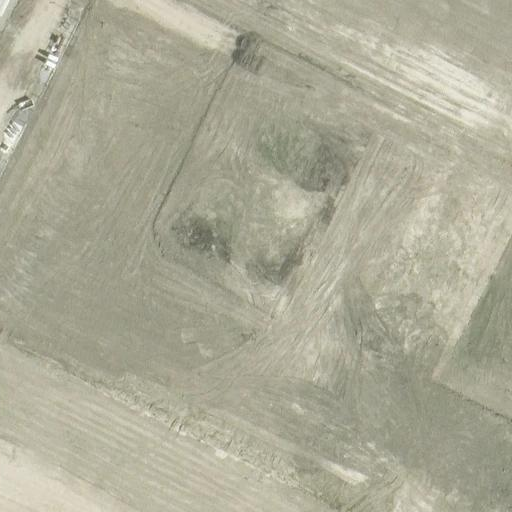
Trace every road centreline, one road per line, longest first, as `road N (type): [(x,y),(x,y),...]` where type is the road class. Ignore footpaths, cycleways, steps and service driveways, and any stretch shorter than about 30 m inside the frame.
road 1 (residential): [(220,19),(417,113),(294,359)]
road 2 (residential): [(294,359),(142,277),(116,234),(220,19)]
road 3 (residential): [(294,359),(511,459)]
